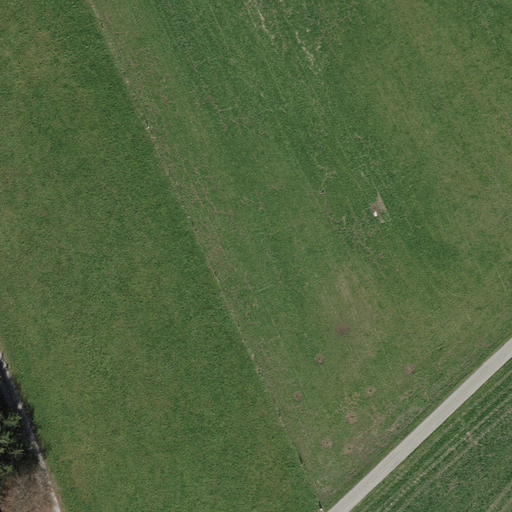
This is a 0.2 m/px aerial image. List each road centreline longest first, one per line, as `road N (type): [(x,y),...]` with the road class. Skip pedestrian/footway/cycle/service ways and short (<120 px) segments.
road 1 (unclassified): [(336,511),(511,347)]
road 2 (track): [(0,370),(53,511)]
